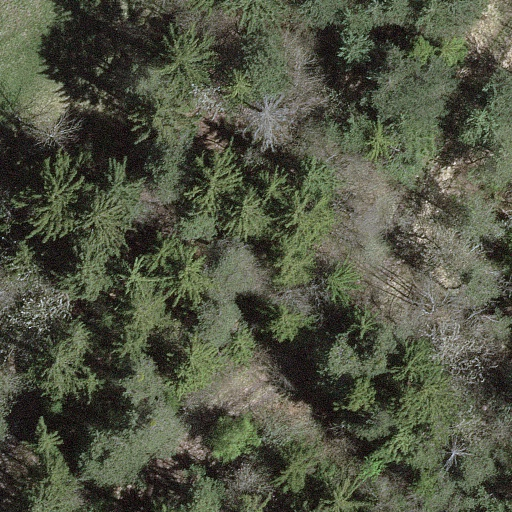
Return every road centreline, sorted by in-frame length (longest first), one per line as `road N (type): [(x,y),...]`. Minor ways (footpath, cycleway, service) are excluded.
road 1 (track): [(109,511),(161,444),(339,324),(483,11),(495,0)]
road 2 (track): [(0,434),(132,245),(222,0)]
